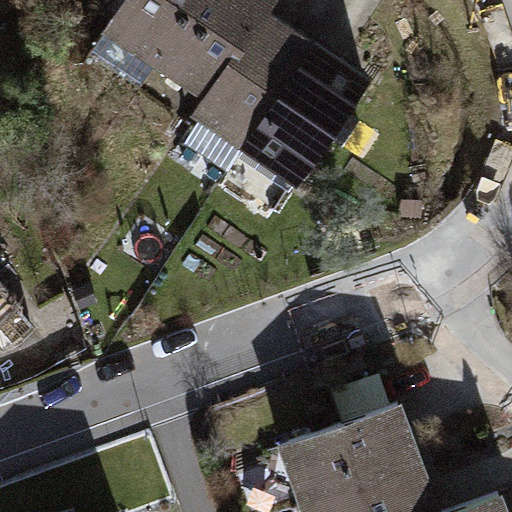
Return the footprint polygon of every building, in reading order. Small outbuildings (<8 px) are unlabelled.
[(185,0),(112,0),(80,50),(131,83),(147,59),(185,0)] [(185,0),(147,59),(197,93),(259,0),(185,0)] [(314,31),(263,0),(259,0),(197,93),(167,137),(221,174),(241,146),(314,31)] [(314,31),(241,146),(289,177),(362,62),(314,31)] [(0,288),(0,307),(9,299),(0,288)] [(394,394),(275,436),(295,494),(414,452),(394,394)] [(414,452),(295,494),(301,511),(421,511),(434,508),(414,452)] [(434,508),(421,511),(503,511),(494,486),(434,508)]
